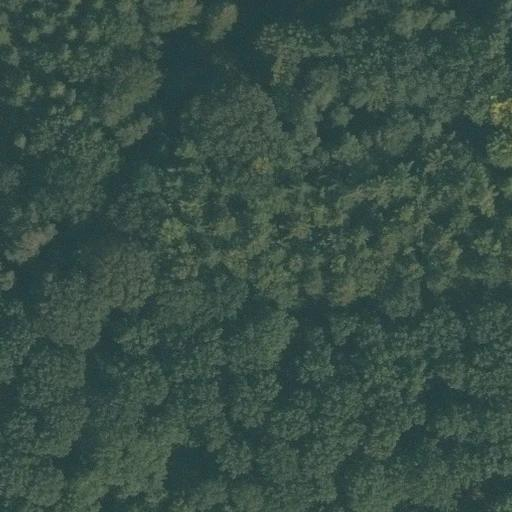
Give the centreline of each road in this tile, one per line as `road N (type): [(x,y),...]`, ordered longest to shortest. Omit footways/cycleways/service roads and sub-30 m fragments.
road 1 (track): [(99,511),(107,202)]
road 2 (track): [(107,202),(312,0)]
road 3 (track): [(107,202),(111,0)]
road 4 (track): [(107,202),(0,323)]
